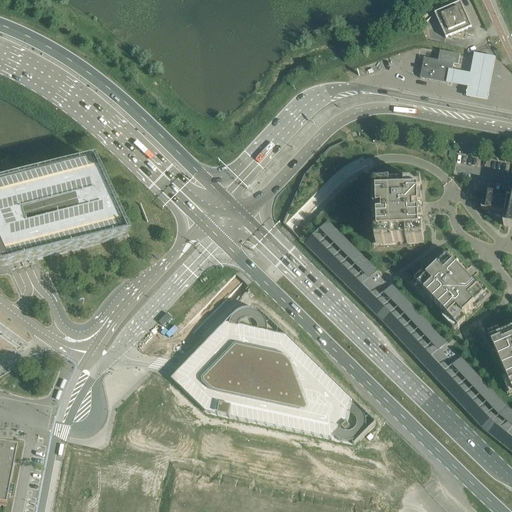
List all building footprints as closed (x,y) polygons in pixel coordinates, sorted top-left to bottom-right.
[(446,39),(471,27),(460,2),(434,14),(446,39)] [(450,85),(452,72),(453,65),(458,66),(460,56),(440,52),(440,54),(438,61),(424,59),(420,79),(450,85)] [(38,260),(127,237),(92,161),(0,184),(0,269),(9,267),(15,266),(17,266),(21,264),(23,264),(28,263),(30,262),(35,261),(38,260)] [(391,185),(374,186),(374,188),(374,197),(378,197),(378,203),(375,203),(375,204),(375,212),(375,213),(378,213),(379,219),(375,219),(375,228),(379,228),(379,234),(376,234),(376,235),(376,243),(376,246),(393,245),(393,243),(407,242),(407,245),(424,244),(424,242),(423,233),(420,233),(420,227),(423,226),(423,218),(423,211),(422,202),(419,202),(419,196),(422,196),(422,195),(422,186),(422,184),(405,185),(405,187),(391,188),(391,185)] [(486,204),(484,211),(485,211),(484,212),(492,218),(509,222),(508,228),(511,229),(511,198),(488,194),(486,204)] [(423,276),(415,283),(428,296),(445,315),(458,328),(466,321),(463,318),(474,306),(488,294),(480,286),(477,289),(469,281),(466,278),(463,274),(455,266),(458,263),(451,255),(438,268),(426,279),(423,276)] [(177,375),(171,380),(178,387),(179,386),(207,414),(267,427),(331,440),(334,438),(335,439),(336,440),(337,441),(339,441),(340,442),(342,443),(343,443),(345,443),(346,443),(348,443),(349,443),(351,443),(352,442),(353,445),(355,445),(364,436),(376,423),(353,401),(317,366),(287,337),(262,314),(260,313),(259,312),(257,311),(256,311),(254,310),(252,310),(251,309),(249,309),(247,309),(245,310),(244,310),(242,310),(240,311),(239,312),(237,313),(236,314),(235,315),(233,316),(224,326),(194,357),(177,375)] [(498,332),(488,336),(496,353),(506,377),(511,389),(511,330),(500,336),(498,332)] [(0,506),(4,507),(5,507),(16,449),(0,446),(0,506)]
